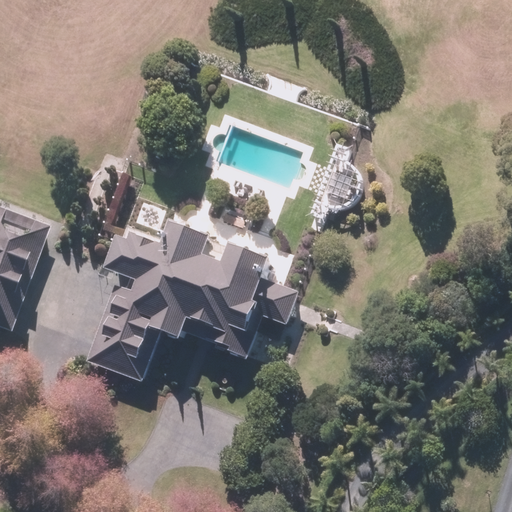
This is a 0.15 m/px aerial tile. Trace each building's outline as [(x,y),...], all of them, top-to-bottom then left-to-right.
[(268,95),(295,105),(302,89),(274,79),(268,95)] [(167,94),(179,100),(185,89),(173,83),(167,94)] [(332,197),(351,204),(358,184),(340,177),(332,197)] [(0,333),(12,338),(52,233),(0,212),(0,333)] [(93,367),(148,388),(166,340),(190,349),(194,338),(223,350),(222,353),(251,364),(268,321),(292,330),(304,299),(271,286),(278,269),(238,254),(236,259),(216,251),(218,246),(182,232),(174,251),(135,235),(130,247),(127,246),(115,276),(136,284),(132,295),(122,292),(93,367)]
